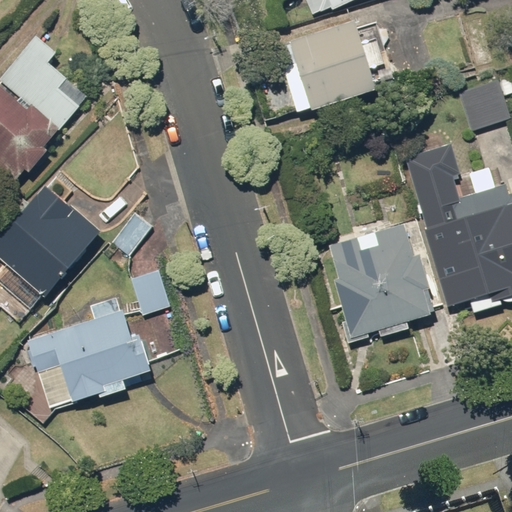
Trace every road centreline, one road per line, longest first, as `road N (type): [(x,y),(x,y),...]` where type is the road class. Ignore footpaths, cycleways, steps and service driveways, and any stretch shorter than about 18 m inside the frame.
road 1 (residential): [(301,479),(160,0)]
road 2 (residential): [(301,479),(511,417)]
